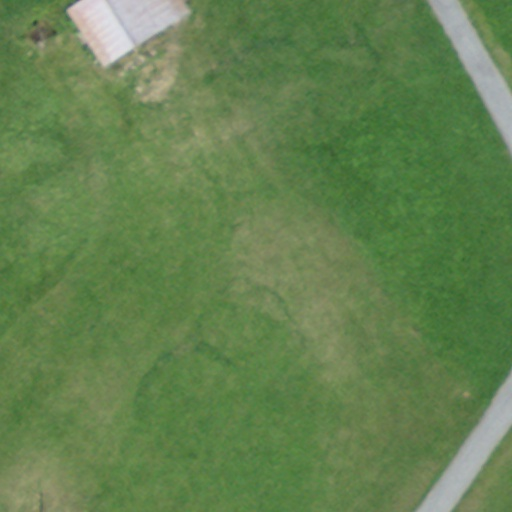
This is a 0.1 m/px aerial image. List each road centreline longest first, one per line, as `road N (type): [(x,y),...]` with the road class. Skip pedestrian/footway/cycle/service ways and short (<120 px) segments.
road 1 (residential): [(435,511),(511,390)]
road 2 (residential): [(511,118),(451,0)]
